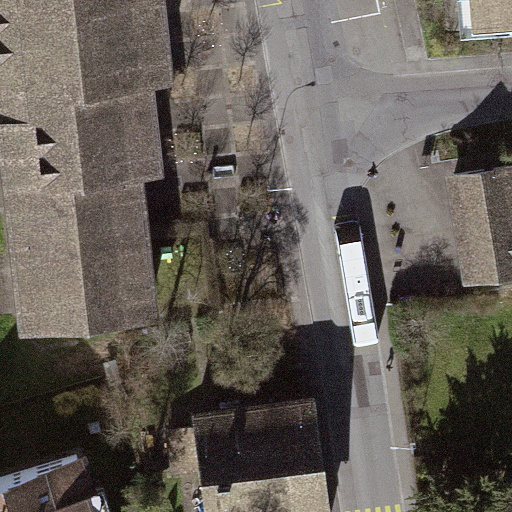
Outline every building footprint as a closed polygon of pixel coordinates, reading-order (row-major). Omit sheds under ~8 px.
[(0,0),(0,132),(8,132),(15,194),(28,323),(149,310),(136,181),(134,169),(152,167),(144,91),(165,89),(160,37),(156,0),(0,0)] [(511,0),(473,0),(475,16),(511,13),(511,0)] [(511,183),(509,165),(454,174),(471,278),(511,271),(511,183)] [(331,511),(315,398),(195,415),(196,425),(170,428),(176,469),(202,465),(208,511),(331,511)] [(94,511),(77,454),(0,477),(0,511),(94,511)]
